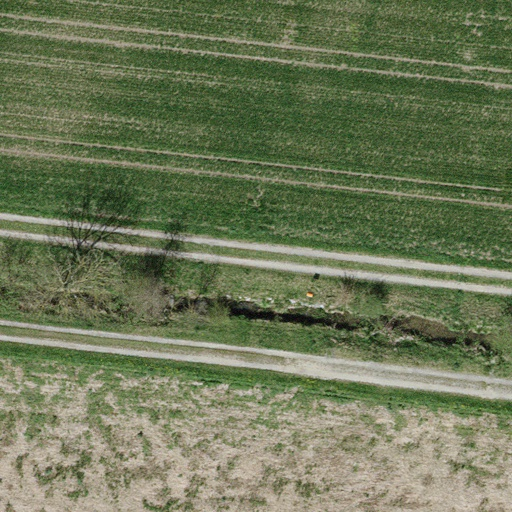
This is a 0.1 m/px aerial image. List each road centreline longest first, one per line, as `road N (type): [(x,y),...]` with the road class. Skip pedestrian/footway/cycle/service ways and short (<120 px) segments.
road 1 (track): [(511,289),(0,228)]
road 2 (track): [(0,342),(511,398)]
